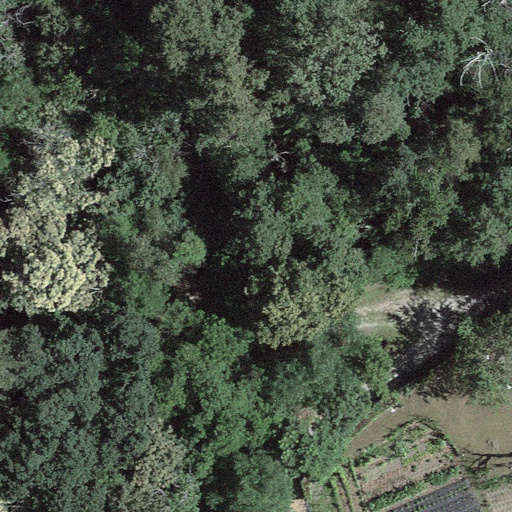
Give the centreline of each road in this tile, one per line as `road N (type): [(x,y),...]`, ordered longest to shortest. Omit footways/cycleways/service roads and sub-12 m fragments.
road 1 (track): [(449,337),(429,306),(391,299),(311,327),(204,316),(45,208),(0,191)]
road 2 (track): [(511,290),(349,396),(264,511)]
